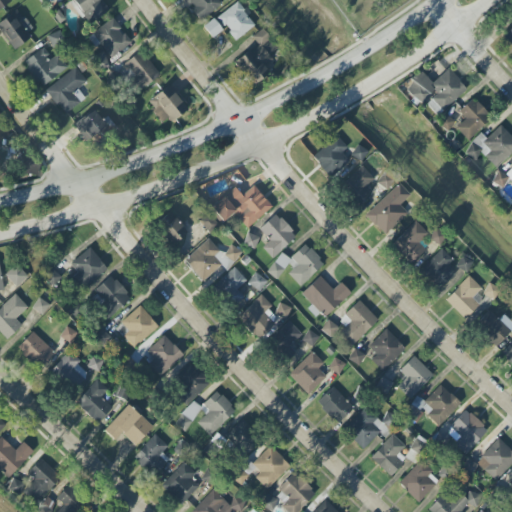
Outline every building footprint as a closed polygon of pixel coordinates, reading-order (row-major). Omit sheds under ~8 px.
[(109,10),(101,0),(71,0),(90,25),(109,10)] [(183,0),(199,22),(222,5),(219,0),(183,0)] [(254,27),(238,2),(217,17),(234,41),(254,27)] [(30,38),(26,31),(30,28),(17,9),(0,21),(0,31),(13,50),(30,38)] [(88,37),(96,48),(99,45),(111,59),(132,43),(112,18),(88,37)] [(212,38),(223,30),(214,18),(203,27),(212,38)] [(511,27),(503,36),(511,46),(511,27)] [(252,86),(269,73),(263,65),(279,53),(262,29),(251,37),(257,45),(234,61),(252,86)] [(51,59),(43,47),(23,62),(41,87),(68,68),(58,54),(51,59)] [(159,76),(142,51),(117,70),(135,94),(159,76)] [(85,99),(77,89),(87,82),(75,67),(45,90),(64,115),(85,99)] [(432,83),(422,71),(404,87),(421,105),(425,102),(437,116),(467,89),(448,68),(432,83)] [(146,102),(162,123),(168,118),(172,122),(187,110),(169,85),(146,102)] [(466,140),(490,120),(473,99),(458,111),(465,120),(456,127),(466,140)] [(87,142),(106,126),(94,110),(74,126),(87,142)] [(511,152),(511,137),(499,125),(486,139),(481,133),(463,151),(474,161),(481,153),(496,168),(511,152)] [(348,161),(340,153),(347,147),(335,135),(312,157),(331,178),(348,161)] [(350,155),(361,162),(367,152),(357,145),(350,155)] [(371,196),(364,188),(374,179),(362,166),(339,187),(358,207),(371,196)] [(511,166),(503,175),(511,184),(511,166)] [(491,182),(502,189),(508,178),(497,171),(491,182)] [(386,190),(394,180),(384,173),(376,183),(386,190)] [(407,214),(400,205),(410,195),(399,183),(365,215),(384,236),(407,214)] [(236,188),(210,206),(222,222),(235,213),(246,228),(272,209),(254,185),(241,195),(236,188)] [(186,234),(170,212),(154,225),(170,246),(186,234)] [(262,248),(272,259),(296,236),(275,214),(259,229),(270,240),(262,248)] [(391,244),(409,264),(425,250),(417,242),(427,234),(416,222),(391,244)] [(429,239),(439,246),(445,236),(434,230),(429,239)] [(183,261),(203,282),(221,266),(225,270),(242,255),(233,245),(222,254),(208,239),(183,261)] [(324,264),(305,244),(288,260),(283,254),(271,265),(277,270),(272,274),(276,279),(285,271),(300,287),(324,264)] [(81,290),(107,269),(89,247),(69,264),(77,273),(71,277),(81,290)] [(453,260),(440,249),(419,273),(439,292),(456,273),(448,265),(453,260)] [(455,266),(466,273),(473,263),(462,256),(455,266)] [(5,275),(16,287),(28,277),(16,264),(5,275)] [(246,281),(233,267),(213,287),(232,308),(244,297),(237,290),(246,281)] [(131,297),(110,276),(89,296),(110,317),(131,297)] [(301,294),(311,305),(308,308),(314,315),(319,311),(325,317),(350,293),(340,282),(332,290),(320,276),(301,294)] [(0,307),(0,332),(6,340),(22,326),(15,318),(27,308),(16,295),(0,307)] [(267,309),(270,305),(261,295),(237,317),(257,339),(277,320),(267,309)] [(32,308),(42,315),(49,305),(39,299),(32,308)] [(338,320),(345,327),(339,333),(350,346),(378,321),(359,301),(338,320)] [(274,314),(286,320),(290,308),(279,303),(274,314)] [(115,328),(134,348),(158,326),(139,306),(115,328)] [(474,325),(497,349),(511,334),(511,315),(505,322),(492,308),(474,325)] [(289,346),(301,335),(289,321),(266,343),(285,363),(296,353),(289,346)] [(331,337),(338,327),(328,321),(321,330),(331,337)] [(60,337),(70,343),(76,333),(66,326),(60,337)] [(405,349),(386,329),(367,347),(375,355),(370,360),(381,371),(405,349)] [(318,336),(308,330),(302,341),(312,347),(318,336)] [(17,348),(39,369),(54,353),(32,332),(17,348)] [(149,365),(159,376),(182,355),(164,335),(145,352),(154,361),(149,365)] [(511,341),(501,354),(511,364),(511,341)] [(348,359),(358,366),(365,355),(354,349),(348,359)] [(73,392),(88,375),(77,365),(81,362),(69,351),(51,371),(73,392)] [(323,364),(312,352),(288,375),(307,395),(326,377),(318,369),(323,364)] [(399,371),(406,378),(397,387),(410,400),(433,375),(413,356),(399,371)] [(328,368),(338,375),(345,364),(334,358),(328,368)] [(186,406),(209,384),(190,363),(175,376),(183,384),(174,393),(186,406)] [(107,390),(97,380),(75,403),(97,424),(112,408),(100,397),(107,390)] [(460,404),(439,385),(419,408),(439,427),(460,404)] [(338,424),(353,408),(331,387),(316,403),(338,424)] [(235,411),(221,395),(215,392),(200,406),(193,402),(182,412),(175,425),(186,432),(195,416),(200,411),(205,416),(197,423),(209,436),(235,411)] [(153,428),(128,404),(103,431),(114,441),(121,433),(135,446),(153,428)] [(362,449),(380,433),(384,438),(390,433),(366,407),(343,429),(362,449)] [(466,454),(488,431),(466,410),(444,433),(466,454)] [(225,435),(244,456),(261,440),(242,419),(225,435)] [(162,453),(167,446),(154,434),(133,458),(153,476),(168,459),(162,453)] [(405,447),(392,434),(370,458),(390,476),(405,460),(399,453),(405,447)] [(22,442),(15,450),(0,437),(0,470),(9,478),(33,451),(22,442)] [(511,463),(511,452),(497,439),(475,463),(496,481),(511,463)] [(255,478),(266,489),(290,467),(270,446),(252,464),(260,473),(255,478)] [(27,473),(34,480),(23,493),(36,504),(61,477),(40,458),(27,473)] [(461,470),(471,475),(477,464),(467,459),(461,470)] [(190,479),(195,473),(183,462),(161,485),(181,505),(198,486),(190,479)] [(398,484),(418,503),(439,481),(419,462),(398,484)] [(288,511),(297,511),(315,493),(294,474),(272,497),(288,511)] [(8,489),(19,495),(24,484),(13,479),(8,489)] [(236,511),(245,502),(237,495),(229,504),(212,489),(191,511),(236,511)] [(56,498),(62,506),(57,511),(84,511),(65,490),(56,498)] [(427,511),(468,511),(480,499),(471,491),(464,498),(457,492),(450,500),(442,494),(427,511)] [(337,511),(324,500),(312,511),(337,511)]
